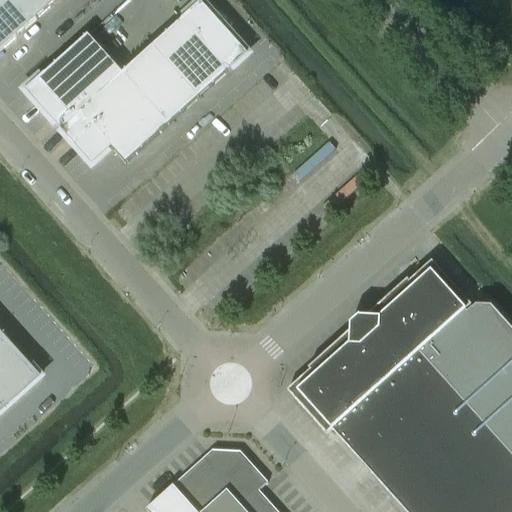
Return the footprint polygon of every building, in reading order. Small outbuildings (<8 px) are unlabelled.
[(0,0),(0,53),(59,0),(0,0)] [(126,165),(248,55),(201,3),(122,74),(87,35),(25,91),(92,166),(112,149),(126,165)] [(310,372),(288,392),(327,436),(333,431),(405,511),(511,511),(511,330),(492,308),(477,307),(474,309),(432,262),(409,283),(408,281),(374,312),(358,311),(348,319),(347,336),(309,370),(310,372)] [(0,332),(0,415),(42,379),(0,332)] [(213,452),(146,511),(277,511),(259,492),(268,484),(241,454),(213,452)]
